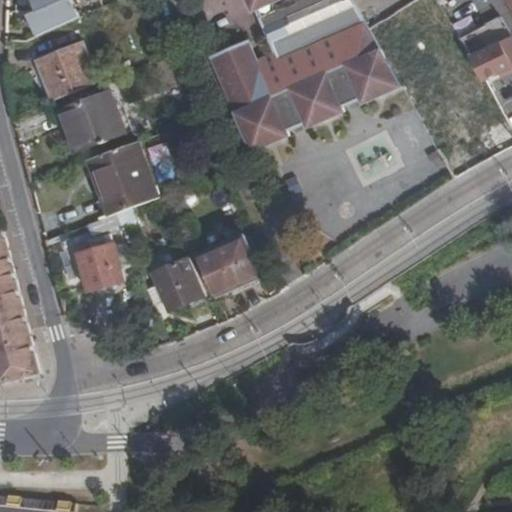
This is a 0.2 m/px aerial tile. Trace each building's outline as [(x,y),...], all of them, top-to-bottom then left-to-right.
[(41,0),(44,5),(34,9),(43,30),(84,14),(78,0),(41,0)] [(369,104),(407,87),(394,62),(369,18),(359,0),(255,0),(260,10),(263,8),(281,51),(262,59),(253,39),(216,56),(258,151),(295,135),(293,130),(311,122),(314,127),(349,112),(347,107),(366,99),(369,104)] [(12,7),(11,35),(31,35),(31,8),(12,7)] [(464,38),(474,56),(511,38),(511,31),(506,18),(464,38)] [(154,42),(168,36),(161,20),(147,26),(154,42)] [(511,38),(474,56),(487,80),(500,74),(511,68),(511,38)] [(43,61),(58,101),(103,85),(87,44),(43,61)] [(493,158),(511,149),(511,126),(487,80),(474,56),(454,66),(445,48),(421,58),(419,52),(394,62),(407,87),(409,90),(449,72),(493,158)] [(511,68),(500,74),(503,80),(511,75),(511,68)] [(124,110),(118,92),(69,110),(84,150),(109,141),(110,143),(115,141),(114,139),(138,132),(130,109),(124,110)] [(425,117),(432,131),(436,128),(432,120),(437,117),(434,111),(425,117)] [(119,212),(120,215),(167,199),(147,143),(100,159),(109,187),(119,212)] [(109,215),(119,212),(109,187),(105,188),(109,215)] [(0,230),(0,375),(3,388),(47,378),(7,230),(0,230)] [(229,292),(263,277),(247,235),(210,249),(229,292)] [(90,287),(127,279),(117,243),(81,251),(90,287)] [(171,309),(206,295),(190,256),(154,271),(171,309)] [(0,511),(77,511),(79,503),(29,499),(0,495),(0,511)]
